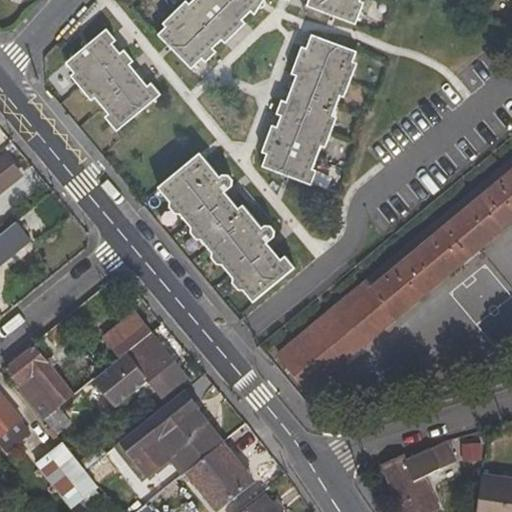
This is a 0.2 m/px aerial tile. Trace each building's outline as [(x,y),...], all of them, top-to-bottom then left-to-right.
[(157,35),(190,68),(201,58),(211,48),(220,40),(240,19),(249,11),(254,0),(257,0),(261,2),(262,0),(192,0),(187,5),(183,1),(160,23),(164,27),(157,35)] [(254,0),(249,11),(254,14),(261,2),(257,0),(254,0)] [(313,0),(311,8),(355,24),(362,4),(359,2),(359,0),(313,0)] [(224,43),(244,24),(240,19),(220,40),(224,43)] [(115,39),(105,29),(101,33),(110,43),(115,39)] [(159,93),(150,82),(146,85),(142,90),(123,68),(128,64),(131,60),(123,50),(118,53),(114,56),(106,47),(110,43),(101,33),(64,62),(72,73),(69,76),(90,100),(93,98),(107,114),(104,118),(115,131),(159,93)] [(315,38),(309,35),(305,48),(310,51),(315,38)] [(350,62),(354,53),(315,38),(310,51),(305,48),(300,46),(290,73),(295,75),(300,77),(290,104),(284,101),(280,100),(275,113),(279,116),(275,127),(271,125),(261,152),(265,154),(269,156),(266,168),(310,184),(314,171),(311,170),(319,146),(324,147),(335,117),(330,115),(337,96),(342,98),(355,63),(350,62)] [(118,53),(110,43),(106,47),(114,56),(118,53)] [(205,63),(216,52),(211,48),(201,58),(205,63)] [(146,85),(128,64),(123,68),(142,90),(146,85)] [(295,75),(284,101),(290,104),(300,77),(295,75)] [(241,289),(251,302),(293,268),(284,256),(279,260),(265,242),(272,236),(273,230),(269,226),(260,227),(241,203),(236,207),(223,192),(230,185),(231,178),(227,174),(217,176),(199,154),(157,189),(167,201),(167,207),(172,213),(178,213),(189,227),(189,232),(194,238),(198,238),(211,253),(211,258),(215,265),(219,263),(231,278),(231,283),(236,289),(241,289)] [(5,155),(0,159),(0,192),(21,175),(5,155)] [(511,160),(511,161),(331,311),(359,346),(461,261),(511,218),(511,160)] [(0,252),(1,254),(25,235),(16,222),(0,234),(0,252)] [(483,328),(507,348),(511,341),(511,303),(507,299),(483,328)] [(359,346),(331,311),(292,344),(320,378),(359,346)] [(135,312),(102,339),(119,359),(151,333),(135,312)] [(163,399),(188,378),(151,333),(119,359),(94,380),(114,406),(147,379),(163,399)] [(306,390),(320,378),(292,344),(277,356),(306,390)] [(34,345),(5,370),(45,420),(75,395),(34,345)] [(168,459),(183,476),(186,472),(224,443),(196,408),(200,405),(187,388),(120,443),(147,476),(168,459)] [(28,429),(0,394),(0,447),(2,450),(28,429)] [(97,486),(62,442),(35,463),(70,507),(97,486)] [(408,461),(405,455),(383,467),(403,511),(430,511),(439,508),(423,477),(457,460),(448,442),(408,461)] [(216,510),(254,481),(224,443),(186,472),(216,510)] [(511,511),(511,480),(482,476),(477,511),(511,511)] [(101,497),(94,488),(78,500),(86,509),(101,497)] [(277,497),(270,502),(265,495),(244,511),(279,511),(286,506),(277,497)]
